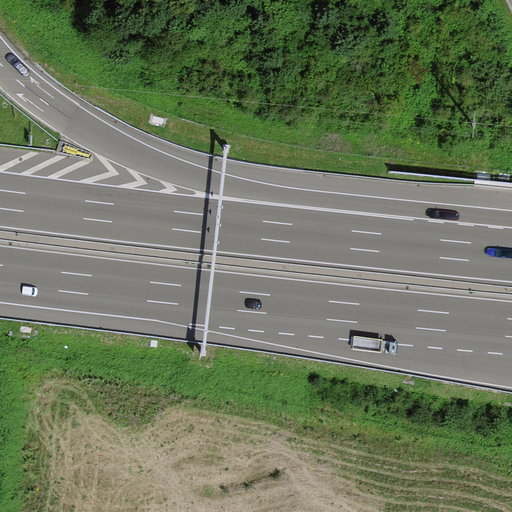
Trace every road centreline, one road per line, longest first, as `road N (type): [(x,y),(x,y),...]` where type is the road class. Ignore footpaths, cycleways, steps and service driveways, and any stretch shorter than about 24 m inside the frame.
road 1 (motorway): [(511,244),(173,170),(70,119),(0,62)]
road 2 (motorway): [(0,273),(511,328)]
road 3 (motorway): [(511,247),(336,237),(0,198)]
